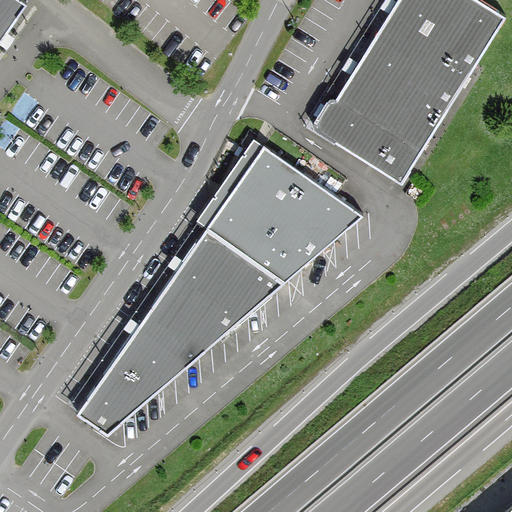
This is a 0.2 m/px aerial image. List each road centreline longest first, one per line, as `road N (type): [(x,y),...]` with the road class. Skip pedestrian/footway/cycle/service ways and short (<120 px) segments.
road 1 (trunk): [(511,232),(193,511)]
road 2 (trunk): [(511,303),(267,511)]
road 3 (trunk): [(338,511),(511,364)]
road 4 (trunk): [(400,511),(511,418)]
